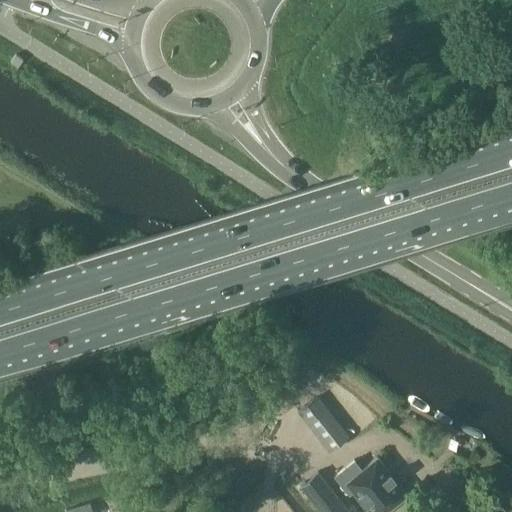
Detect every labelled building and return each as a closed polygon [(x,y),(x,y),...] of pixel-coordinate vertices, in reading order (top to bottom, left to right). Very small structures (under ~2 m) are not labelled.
[(315,398),(299,411),(329,450),(346,437),(315,398)] [(270,457),(274,432),(240,426),(236,451),(270,457)] [(370,511),(383,511),(407,494),(377,456),(346,481),(370,511)] [(349,511),(319,472),(302,486),(322,511),(349,511)] [(68,509),(68,511),(93,511),(91,502),(68,509)]
